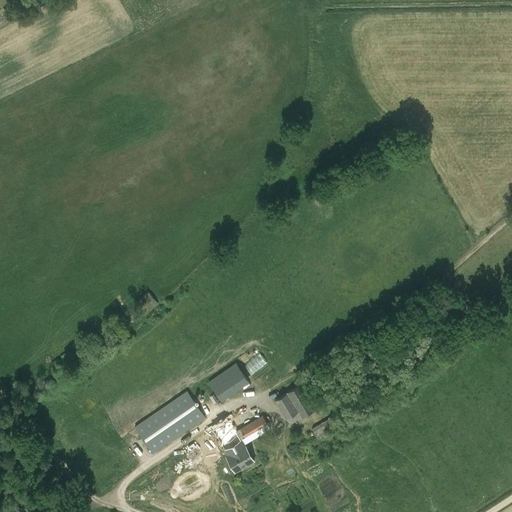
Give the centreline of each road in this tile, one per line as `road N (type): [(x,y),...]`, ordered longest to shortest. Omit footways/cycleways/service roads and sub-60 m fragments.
road 1 (track): [(126,509),(123,487),(160,457),(233,406),(353,344)]
road 2 (track): [(353,344),(511,219)]
road 3 (track): [(126,509),(88,495),(0,399)]
